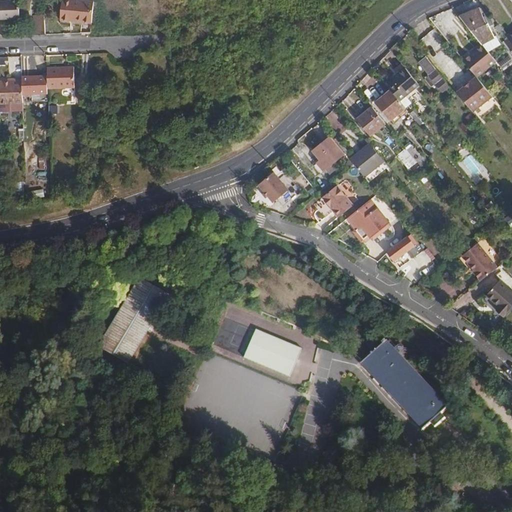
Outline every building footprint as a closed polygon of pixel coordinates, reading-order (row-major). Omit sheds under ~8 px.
[(17,0),(0,0),(0,18),(19,17),(17,0)] [(92,24),(94,2),(67,0),(61,0),(59,21),(92,24)] [(477,9),(459,18),(474,36),(478,34),(490,29),(483,15),(481,16),(477,9)] [(33,35),(44,34),(44,14),(32,14),(33,35)] [(476,50),(462,61),(475,77),(476,78),(495,62),(480,43),(474,48),(476,50)] [(58,67),(46,68),(46,75),(46,88),(73,87),(72,67),(60,68),(58,67)] [(392,82),(386,87),(388,90),(397,101),(417,85),(404,68),(393,77),(395,80),(392,82)] [(434,71),(428,75),(435,84),(442,92),(448,88),(434,71)] [(29,76),(21,76),(21,78),(22,95),(47,94),(46,88),(46,75),(35,76),(35,77),(29,77),(29,76)] [(435,84),(428,75),(424,79),(430,87),(435,84)] [(475,77),(471,81),(487,100),(491,97),(476,78),(475,77)] [(22,95),(21,78),(13,78),(13,81),(0,81),(0,103),(22,102),(22,95)] [(471,81),(456,93),(472,112),(487,100),(471,81)] [(397,101),(388,90),(374,102),(388,120),(403,108),(397,101)] [(383,122),(370,106),(355,118),(369,134),(383,122)] [(403,108),(388,120),(390,123),(406,111),(403,108)] [(56,122),(55,113),(47,113),(48,122),(56,122)] [(321,144),(312,152),(319,160),(312,165),(320,174),(335,160),(321,144)] [(369,145),(349,160),(362,176),(382,161),(369,145)] [(415,161),(403,147),(396,153),(407,166),(415,161)] [(382,161),(362,176),(366,181),(385,165),(382,161)] [(264,193),(262,195),(271,205),(289,190),(273,172),(257,185),(264,193)] [(336,185),(321,196),(337,216),(352,204),(336,185)] [(371,199),(345,220),(366,246),(392,225),(371,199)] [(405,236),(385,252),(393,261),(413,245),(405,236)] [(473,272),(479,280),(497,266),(477,242),(461,255),(473,270),(472,271),(473,272)] [(492,276),(497,281),(498,281),(505,275),(501,269),(492,276)] [(139,277),(98,347),(127,364),(170,293),(139,277)] [(495,309),(503,316),(511,306),(511,292),(498,281),(497,281),(486,294),(498,306),(495,309)] [(298,348),(252,329),(240,358),(286,376),(298,348)] [(382,341),(359,362),(360,363),(362,363),(421,425),(420,427),(421,428),(447,403),(447,402),(446,403),(386,340),(387,338),(386,337),(384,338),(383,336),(381,339),(382,341)] [(39,374),(33,390),(55,398),(56,398),(62,384),(62,382),(39,374)]
